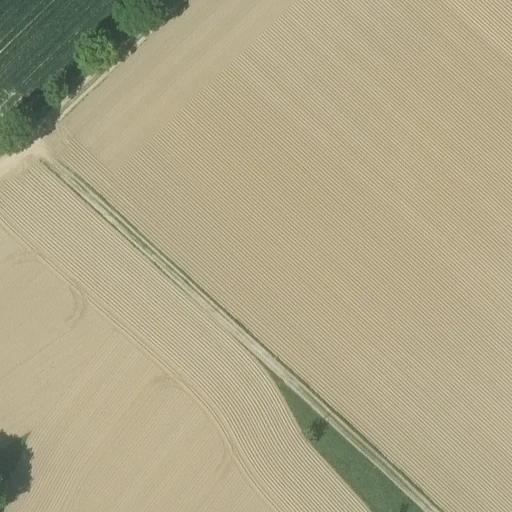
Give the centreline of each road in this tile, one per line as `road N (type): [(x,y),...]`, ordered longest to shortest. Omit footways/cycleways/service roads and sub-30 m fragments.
road 1 (track): [(40,142),(432,511)]
road 2 (track): [(40,142),(191,0)]
